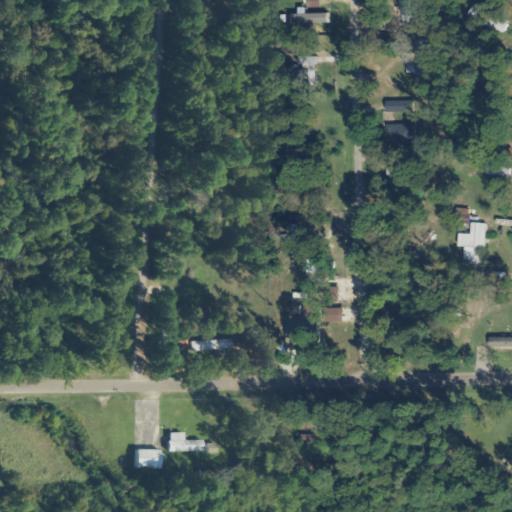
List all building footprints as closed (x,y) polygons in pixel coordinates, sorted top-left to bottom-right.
[(399,0),(389,0),(389,27),(399,27),(399,0)] [(425,42),(414,42),(414,54),(404,54),(404,74),(425,74),(425,42)] [(386,112),(413,112),(413,102),(386,102),(386,112)] [(411,144),(411,125),(386,125),(386,144),(411,144)] [(408,175),(408,156),(388,156),(388,175),(408,175)] [(278,171),(278,194),(295,194),(295,171),(278,171)] [(454,229),(467,230),(469,204),(457,203),(454,229)] [(486,224),(471,224),(471,235),(459,234),(459,247),(465,247),(465,265),(480,265),(480,251),(485,251),(486,224)] [(226,341),(188,341),(188,351),(226,351),(226,341)] [(180,434),(165,434),(165,452),(199,452),(199,441),(180,441),(180,434)] [(157,470),(157,450),(133,450),(133,470),(157,470)]
